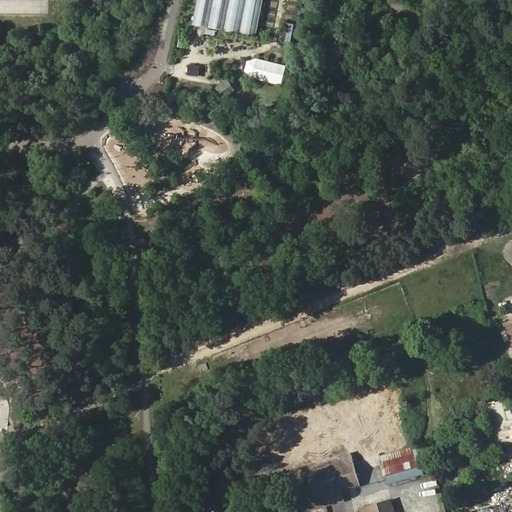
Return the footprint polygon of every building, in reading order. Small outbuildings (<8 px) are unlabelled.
[(47,0),(0,0),(0,13),(48,14),(47,0)] [(262,0),(197,0),(192,25),(255,37),(262,0)] [(287,23),(281,42),(288,44),(294,25),(287,23)] [(279,86),(285,67),(248,56),(242,75),(279,86)] [(197,66),(189,64),(187,76),(195,77),(197,66)] [(220,99),(234,92),(227,80),(214,87),(220,99)] [(504,302),(486,306),(489,321),(494,320),(493,312),(505,310),(504,302)] [(511,321),(503,325),(511,347),(511,321)] [(511,420),(499,424),(505,446),(511,444),(511,420)] [(424,474),(418,447),(403,451),(380,456),(387,483),(424,474)] [(467,507),(468,511),(511,511),(511,485),(484,491),(487,503),(467,507)] [(391,511),(388,501),(358,510),(358,511),(391,511)]
